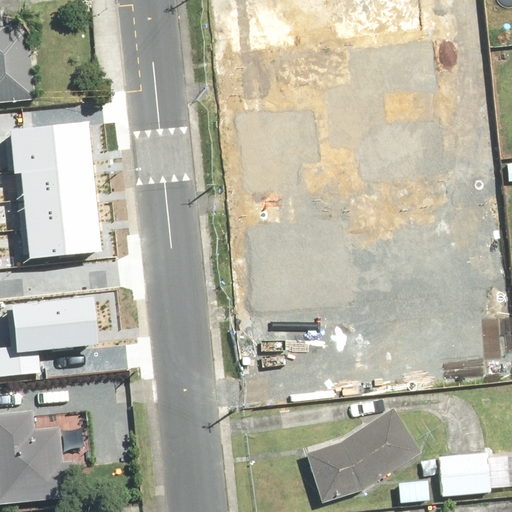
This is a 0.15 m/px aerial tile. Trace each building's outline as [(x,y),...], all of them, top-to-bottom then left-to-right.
[(364,0),(286,0),(290,53),(368,47),(364,0)] [(2,12),(0,12),(0,102),(38,100),(33,36),(4,38),(2,12)] [(376,87),(296,89),(298,150),(397,147),(396,94),(376,95),(376,87)] [(22,171),(31,257),(102,250),(88,119),(10,127),(14,172),(22,171)] [(381,208),(310,205),(310,274),(381,274),(381,208)] [(0,347),(0,373),(39,369),(37,353),(104,346),(99,297),(15,306),(19,346),(0,347)] [(393,382),(390,322),(354,322),(353,306),(318,310),(322,386),(393,382)] [(310,456),(327,509),(427,458),(396,410),(310,456)] [(43,413),(0,414),(0,506),(67,504),(66,479),(81,478),(81,464),(67,464),(66,426),(58,427),(58,421),(44,422),(43,413)] [(492,454),(439,457),(442,496),(495,492),(492,454)]
